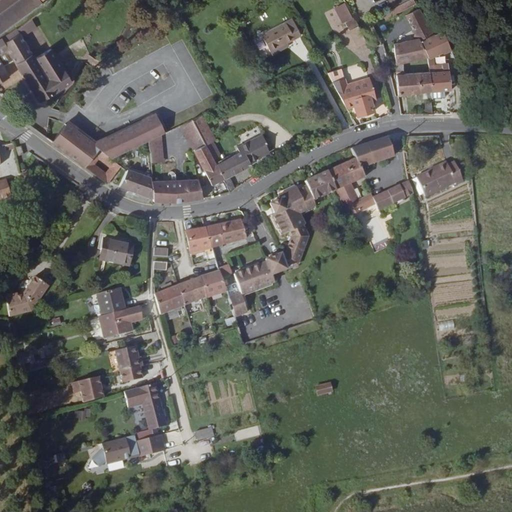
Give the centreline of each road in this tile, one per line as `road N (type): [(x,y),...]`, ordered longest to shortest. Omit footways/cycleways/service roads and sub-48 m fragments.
road 1 (tertiary): [(511,129),(380,128),(320,148),(229,200),(169,211),(114,197),(0,117)]
road 2 (track): [(199,511),(152,301),(153,210)]
road 3 (unknown): [(84,108),(151,64),(171,64),(179,86),(158,109),(114,125),(93,115)]
road 4 (unknown): [(363,181),(394,166),(399,125),(388,48),(400,24)]
